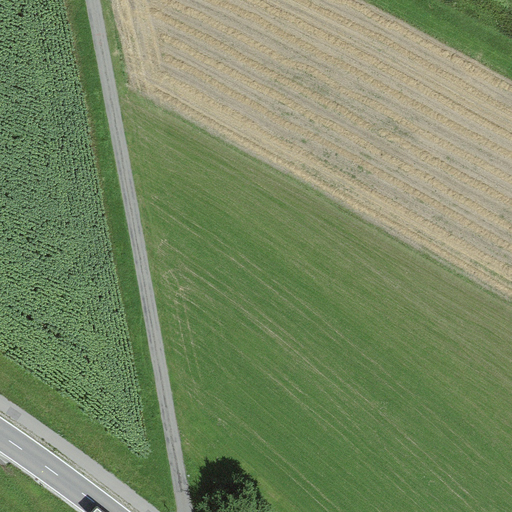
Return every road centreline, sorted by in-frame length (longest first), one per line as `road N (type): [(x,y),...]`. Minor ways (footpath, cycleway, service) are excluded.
road 1 (residential): [(91,0),(184,511)]
road 2 (secondary): [(107,511),(0,434)]
